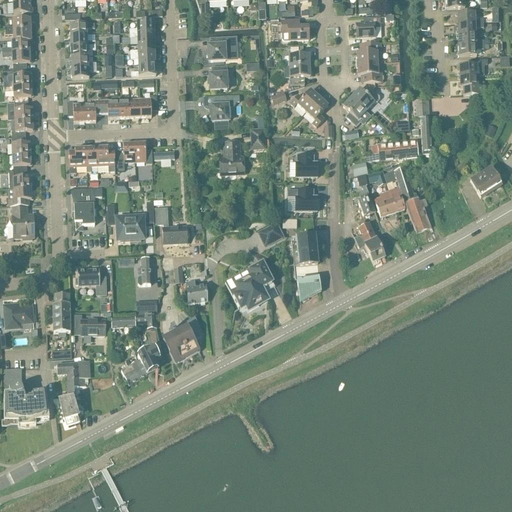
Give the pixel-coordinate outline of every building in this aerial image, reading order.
[(472,4),(472,0),(456,0),(446,0),(447,11),(464,11),(464,4),(472,4)] [(31,13),(30,4),(13,5),(13,16),(31,15),(31,13)] [(457,15),(457,26),(483,25),(483,21),(475,21),(475,14),(457,15)] [(381,30),(380,19),(369,20),(369,26),(356,26),(356,40),(375,40),(375,30),(381,30)] [(5,28),(5,33),(30,31),(30,20),(13,21),(13,28),(5,28)] [(297,29),(297,22),(281,23),(282,40),(284,43),(308,42),(308,28),(297,29)] [(129,31),(129,35),(154,34),(154,23),(137,24),(137,31),(129,31)] [(457,26),(458,37),(475,36),(475,30),(483,30),(483,25),(457,26)] [(70,27),(70,38),(87,37),(87,31),(95,30),(94,26),(70,27)] [(12,43),(31,43),(30,31),(5,33),(5,37),(13,37),(14,43),(12,43)] [(154,45),(154,34),(129,35),(129,40),(137,40),(137,46),(154,45)] [(458,37),(458,48),(488,46),(484,47),(484,42),(476,42),(475,36),(458,37)] [(87,43),(87,37),(70,38),(71,48),(95,47),(95,43),(87,43)] [(208,51),(205,51),(206,58),(208,58),(208,63),(225,62),(225,59),(227,59),(227,54),(236,54),(235,40),(224,40),(210,41),(211,47),(208,47),(208,51)] [(31,43),(12,43),(12,50),(4,50),(4,55),(29,54),(29,43),(31,43)] [(130,52),(130,57),(155,56),(154,45),(137,46),(138,52),(130,52)] [(357,66),(377,65),(377,55),(381,55),(381,46),(362,47),(363,55),(357,55),(357,66)] [(488,49),(488,46),(458,48),(459,59),(476,58),(476,51),(484,51),(487,51),(487,49),(488,49)] [(71,48),(71,59),(88,59),(88,52),(95,52),(95,47),(71,48)] [(288,49),(289,69),(309,68),(309,57),(303,57),(303,49),(288,49)] [(29,54),(4,55),(4,60),(12,60),(13,64),(13,71),(27,71),(26,65),(30,65),(29,54)] [(155,67),(155,56),(130,57),(130,61),(138,61),(138,67),(155,67)] [(116,57),(115,57),(115,58),(115,66),(123,66),(123,57),(121,57),(116,57)] [(71,70),(96,69),(96,65),(88,65),(88,59),(71,59),(71,70)] [(459,67),(459,78),(477,78),(477,72),(481,71),(481,67),(482,67),(485,65),(485,60),(468,61),(468,67),(459,67)] [(378,76),(377,65),(357,66),(358,77),(363,77),(364,85),(382,84),(382,76),(378,76)] [(156,78),(155,67),(138,67),(139,74),(131,74),(131,79),(156,78)] [(309,68),(289,69),(290,88),(304,87),(304,79),(310,79),(309,68)] [(96,74),(96,69),(71,70),(72,81),(89,81),(88,74),(96,74)] [(226,75),(226,69),(212,70),(212,76),(209,76),(209,80),(207,80),(207,87),(210,87),(210,92),(227,91),(227,88),(229,88),(228,78),(226,78),(226,76),(227,76),(227,75),(226,75)] [(27,77),(27,71),(13,71),(13,83),(3,84),(4,89),(31,88),(30,76),(27,77)] [(477,78),(459,78),(460,89),(469,89),(469,95),(484,95),(484,84),(477,84),(477,78)] [(14,94),(14,106),(28,105),(28,99),(31,99),(31,88),(4,89),(4,94),(14,94)] [(355,94),(350,99),(366,113),(374,104),(377,104),(380,101),(380,98),(377,96),(374,96),(368,90),(364,95),(359,91),(355,95),(355,94)] [(297,107),(306,115),(320,99),(316,95),(315,96),(310,92),(302,101),(298,97),(290,106),(294,110),(297,107)] [(286,102),(284,95),(271,99),(273,107),(286,102)] [(140,101),(140,120),(151,120),(151,113),(157,113),(157,98),(150,99),(150,101),(140,101)] [(211,111),(209,112),(209,118),(211,118),(212,124),(228,123),(228,120),(231,120),(230,110),(232,110),(234,108),(235,106),(236,104),(239,104),(239,98),(213,99),(213,100),(214,108),(211,108),(211,111)] [(325,103),(320,99),(306,115),(314,123),(312,126),(316,130),(324,121),(320,117),(328,108),(324,104),(325,103)] [(347,104),(343,109),(349,115),(345,119),(356,129),(360,124),(358,122),(366,113),(350,99),(346,104),(347,104)] [(108,121),(119,121),(118,102),(107,102),(107,100),(101,101),(101,103),(101,115),(102,115),(107,115),(108,121)] [(140,101),(129,102),(129,120),(140,120),(140,101)] [(118,102),(119,121),(129,120),(129,102),(118,102)] [(95,105),(84,106),(85,125),(96,124),(96,118),(102,118),(102,115),(101,115),(101,103),(95,103),(95,105)] [(429,118),(428,103),(415,104),(416,119),(429,118)] [(74,125),(85,125),(84,106),(73,106),(73,104),(67,104),(67,119),(73,119),(74,125)] [(14,106),(15,123),(32,122),(31,111),(28,111),(28,105),(14,106)] [(431,156),(429,121),(420,122),(422,157),(431,156)] [(11,134),(12,140),(25,139),(25,134),(32,133),(32,122),(15,123),(15,133),(11,134)] [(409,124),(395,125),(395,134),(409,133),(409,124)] [(489,127),(485,134),(493,138),(496,130),(489,127)] [(265,151),(264,131),(250,132),(252,152),(265,151)] [(12,140),(12,157),(29,156),(29,145),(26,145),(25,139),(12,140)] [(371,150),(372,157),(417,152),(416,143),(403,145),(404,146),(371,150)] [(134,146),(135,165),(146,164),(146,166),(152,166),(152,152),(145,152),(145,145),(134,146)] [(239,160),(239,145),(224,146),(224,161),(219,161),(219,174),(227,173),(228,174),(228,178),(236,178),(236,177),(242,177),(241,168),(243,168),(243,160),(239,160)] [(124,165),(135,165),(134,146),(123,146),(123,153),(117,153),(118,171),(124,171),(124,165)] [(97,150),(97,169),(98,169),(98,174),(108,174),(115,174),(114,155),(108,156),(108,149),(97,150)] [(87,169),(86,150),(75,151),(75,157),(69,157),(70,176),(76,176),(76,169),(87,169)] [(97,150),(86,150),(87,169),(87,175),(91,175),(91,169),(97,169),(97,150)] [(417,152),(372,157),(373,164),(405,160),(405,162),(418,161),(417,152)] [(155,163),(174,162),(174,154),(154,155),(154,163),(155,163)] [(12,157),(13,174),(27,173),(27,168),(30,168),(29,156),(12,157)] [(297,158),(297,165),(295,165),(295,180),(317,180),(317,165),(313,165),(313,158),(297,158)] [(365,167),(352,169),(354,177),(366,174),(365,167)] [(404,171),(394,174),(396,180),(405,206),(413,228),(416,236),(421,234),(431,230),(419,201),(415,203),(404,171)] [(502,188),(491,171),(470,184),(481,201),(502,188)] [(13,174),(14,191),(31,190),(30,179),(27,179),(27,173),(13,174)] [(386,184),(396,180),(394,174),(394,173),(383,177),(386,184)] [(369,186),(377,184),(375,175),(367,177),(369,186)] [(365,177),(356,179),(359,189),(368,187),(365,177)] [(368,195),(366,188),(362,189),(363,192),(358,194),(361,202),(358,204),(364,219),(365,219),(366,219),(370,218),(370,217),(375,215),(372,205),(370,205),(367,196),(368,195)] [(31,202),(31,190),(14,191),(14,203),(10,203),(10,209),(28,208),(28,202),(31,202)] [(397,190),(389,193),(396,215),(405,212),(397,190)] [(102,199),(102,191),(70,192),(70,193),(73,192),(75,222),(73,223),(74,237),(83,228),(94,227),(94,223),(96,223),(96,221),(94,221),(94,218),(96,218),(96,211),(94,211),(94,207),(95,207),(94,199),(101,199),(102,199)] [(295,214),(317,214),(317,199),(313,199),(313,192),(297,192),(287,192),(287,200),(295,200),(295,214)] [(380,220),(396,215),(389,193),(381,196),(382,199),(374,202),(380,220)] [(27,217),(27,209),(12,210),(13,241),(22,241),(22,243),(32,242),(32,240),(34,240),(33,217),(27,217)] [(168,230),(167,210),(155,211),(155,228),(163,227),(163,230),(163,247),(187,246),(187,241),(188,239),(189,237),(188,235),(186,234),(186,229),(168,230)] [(121,245),(131,244),(130,220),(117,221),(118,243),(121,243),(121,245)] [(143,220),(130,220),(131,244),(141,243),(141,242),(144,242),(143,220)] [(366,247),(376,242),(369,226),(367,227),(365,223),(357,227),(360,232),(359,232),(360,234),(354,236),(357,246),(364,243),(366,247)] [(283,239),(276,226),(258,235),(265,249),(283,239)] [(291,241),(292,255),(316,252),(315,239),(291,241)] [(364,243),(357,246),(358,249),(364,248),(372,265),(385,259),(376,242),(366,247),(364,243)] [(318,266),(316,252),(292,255),(294,269),(318,266)] [(139,279),(137,281),(137,286),(140,288),(142,288),(150,287),(149,271),(151,271),(151,264),(149,264),(149,261),(141,262),(142,279),(139,279)] [(273,286),(262,266),(226,285),(240,311),(238,312),(238,313),(247,308),(247,310),(249,311),(255,307),(256,305),(255,304),(261,301),(260,300),(264,298),(267,302),(268,302),(262,291),(273,286)] [(183,286),(181,270),(174,271),(175,286),(183,286)] [(99,280),(99,271),(99,272),(78,272),(77,272),(77,280),(75,280),(75,288),(78,287),(78,289),(78,288),(96,288),(96,298),(106,297),(105,279),(99,280)] [(318,280),(298,283),(300,305),(321,295),(318,280)] [(195,290),(194,284),(187,285),(189,308),(207,304),(205,288),(195,290)] [(70,335),(70,297),(55,297),(55,306),(53,306),(53,335),(60,335),(60,338),(64,337),(64,335),(70,335)] [(157,315),(157,303),(136,303),(136,315),(157,315)] [(18,307),(17,307),(14,307),(3,308),(5,331),(20,330),(20,326),(33,325),(32,312),(31,311),(30,310),(28,309),(19,310),(18,309),(18,307)] [(145,316),(135,316),(136,327),(146,327),(146,329),(156,329),(156,316),(145,317),(145,316)] [(82,317),(74,317),(74,330),(81,330),(81,338),(105,338),(105,322),(82,322),(82,317)] [(134,320),(123,321),(123,328),(135,328),(134,320)] [(204,337),(195,320),(184,326),(185,328),(176,333),(174,330),(170,332),(173,338),(163,343),(175,365),(198,352),(193,343),(204,337)] [(112,329),(123,328),(123,321),(111,321),(112,329)] [(10,350),(8,337),(0,337),(2,350),(10,350)] [(153,350),(137,357),(140,363),(145,373),(146,376),(158,371),(156,367),(154,363),(159,360),(153,350)] [(70,352),(52,354),(53,362),(71,360),(70,352)] [(128,370),(121,374),(129,387),(146,376),(145,373),(140,363),(135,366),(134,363),(130,366),(127,362),(124,363),(128,370)] [(86,364),(57,367),(58,377),(67,377),(67,394),(68,399),(74,398),(74,391),(85,388),(85,381),(88,380),(86,364)] [(15,372),(3,372),(3,398),(3,424),(17,422),(17,427),(35,426),(35,421),(49,420),(46,394),(23,396),(21,391),(20,391),(20,373),(21,373),(21,372),(15,372)] [(74,409),(73,402),(60,406),(63,416),(62,416),(66,429),(79,425),(74,409)]
